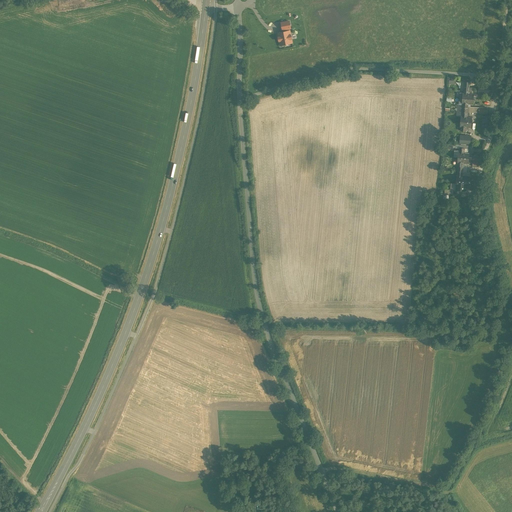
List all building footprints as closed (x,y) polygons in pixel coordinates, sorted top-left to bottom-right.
[(278,32),(280,44),(292,42),(289,30),(278,32)] [(469,86),(462,86),(461,90),(464,90),(464,92),(460,92),(459,103),(463,103),(462,112),(467,112),(468,103),(473,104),(474,93),(469,93),(469,86)] [(467,112),(462,112),(462,116),(461,116),(460,126),(461,126),(461,130),(466,131),(466,127),(471,127),(472,117),(467,116),(467,112)] [(471,136),(460,135),(460,143),(470,144),(471,136)] [(468,152),(464,152),(465,148),(459,147),(459,150),(459,152),(458,151),(458,157),(457,162),(458,162),(458,171),(463,171),(463,162),(469,163),(469,152),(468,152)] [(463,171),(458,171),(457,175),(456,175),(456,185),(456,190),(461,190),(462,186),(467,186),(468,176),(462,175),(463,171)]
